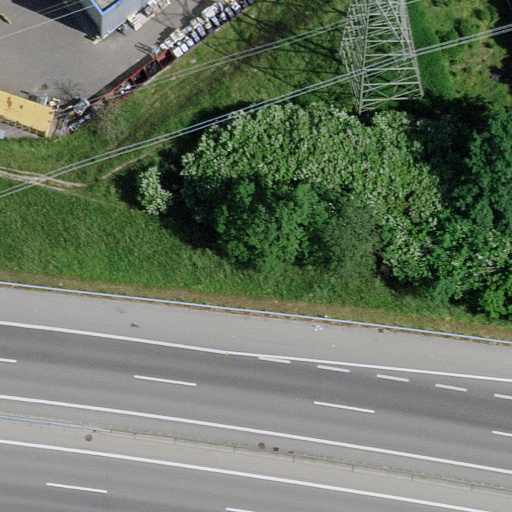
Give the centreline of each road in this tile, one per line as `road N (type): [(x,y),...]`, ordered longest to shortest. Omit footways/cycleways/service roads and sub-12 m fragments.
road 1 (motorway): [(511,435),(0,359)]
road 2 (motorway): [(0,478),(247,511)]
